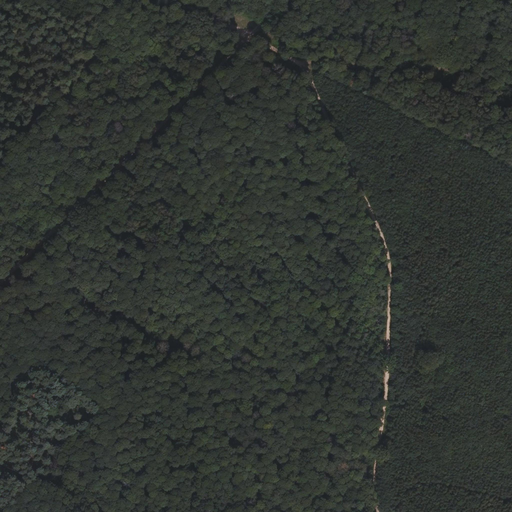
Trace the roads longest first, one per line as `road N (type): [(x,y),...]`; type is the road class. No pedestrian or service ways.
road 1 (track): [(303,65),(391,264),(375,477),(380,511)]
road 2 (track): [(0,288),(255,40)]
road 3 (track): [(303,65),(511,166)]
road 4 (track): [(171,0),(303,65)]
